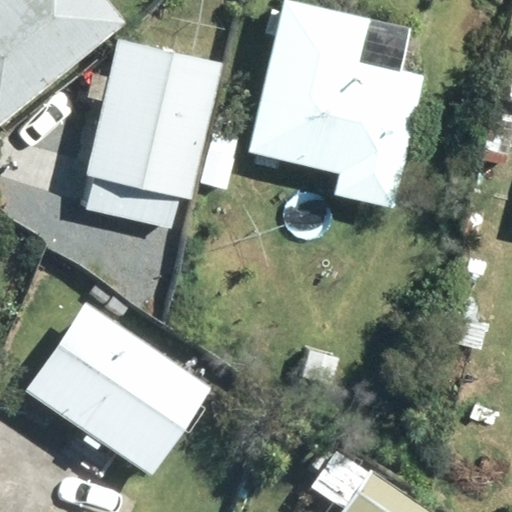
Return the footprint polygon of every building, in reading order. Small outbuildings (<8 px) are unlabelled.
[(0,0),(0,113),(124,8),(117,0),(0,0)] [(377,7),(341,0),(281,0),(251,145),(340,164),(336,181),(400,195),(433,41),(373,28),(377,7)] [(223,46),(120,26),(112,65),(91,61),(85,90),(104,93),(83,202),(175,220),(182,185),(196,188),(223,46)] [(216,384),(87,297),(24,391),(153,477),(216,384)] [(438,511),(340,446),(312,488),(344,509),(342,511),(438,511)]
